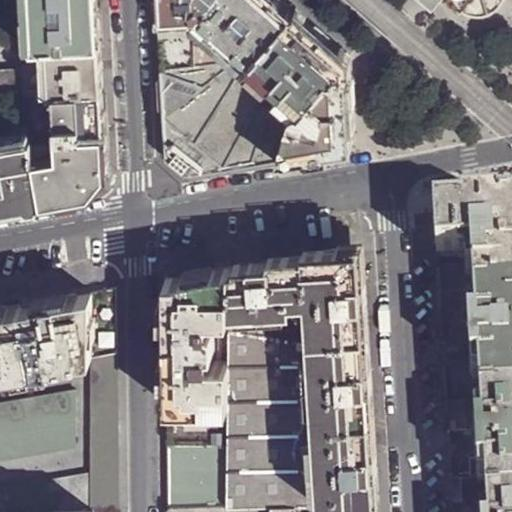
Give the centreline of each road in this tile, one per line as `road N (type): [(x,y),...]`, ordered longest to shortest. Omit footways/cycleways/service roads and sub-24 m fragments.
road 1 (residential): [(415,511),(392,171)]
road 2 (residential): [(137,215),(145,511)]
road 3 (residential): [(392,171),(137,215)]
road 4 (residential): [(126,0),(137,215)]
road 5 (residential): [(137,215),(0,239)]
road 6 (residential): [(511,153),(392,171)]
